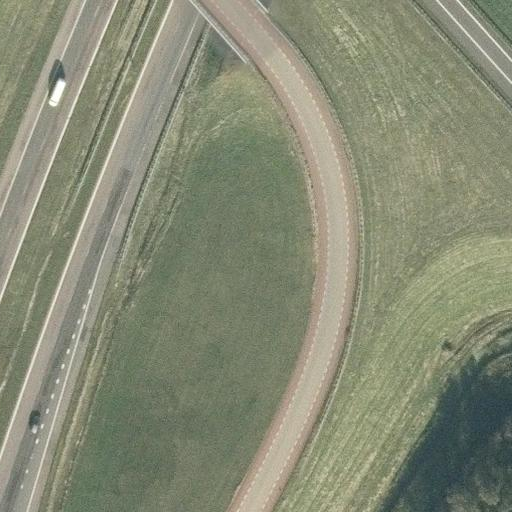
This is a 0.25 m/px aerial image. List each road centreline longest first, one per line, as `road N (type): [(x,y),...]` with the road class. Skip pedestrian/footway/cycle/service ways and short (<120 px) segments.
road 1 (tertiary): [(248,511),(321,353),(337,226),(322,141),(296,85),(224,0)]
road 2 (motorway): [(0,504),(75,284),(188,0)]
road 3 (motorway): [(100,0),(0,257)]
